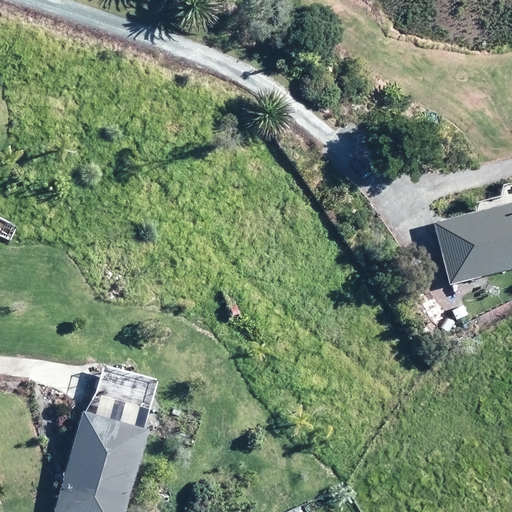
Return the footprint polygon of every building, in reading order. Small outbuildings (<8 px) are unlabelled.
[(504,200),(432,219),(449,281),(511,264),(511,177),(499,181),(504,200)] [(94,242),(96,291),(132,290),(130,241),(94,242)] [(451,308),(457,318),(467,312),(462,302),(451,308)] [(447,317),(441,327),(448,331),(454,321),(447,317)] [(80,406),(50,511),(120,511),(145,424),(141,423),(154,376),(101,361),(94,387),(83,407),(80,406)]
